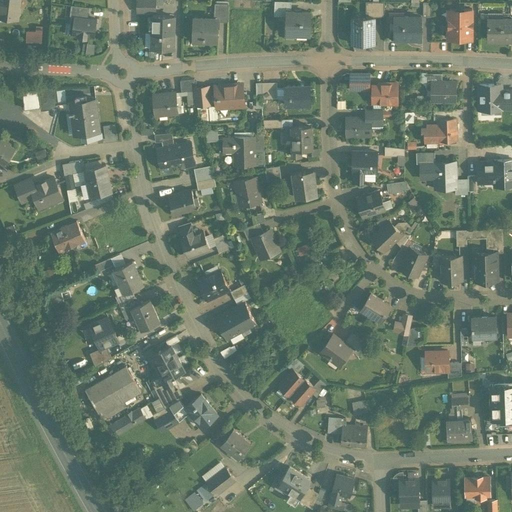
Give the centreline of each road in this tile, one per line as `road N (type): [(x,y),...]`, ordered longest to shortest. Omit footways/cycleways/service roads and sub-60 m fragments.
road 1 (residential): [(381,459),(325,450),(284,429),(222,373),(153,223),(124,84)]
road 2 (residential): [(511,297),(414,295),(362,257),(335,201),(327,61)]
road 3 (primary): [(0,324),(96,511)]
road 4 (residential): [(135,72),(327,61)]
road 5 (residential): [(327,61),(511,65)]
road 6 (residential): [(511,453),(381,459)]
